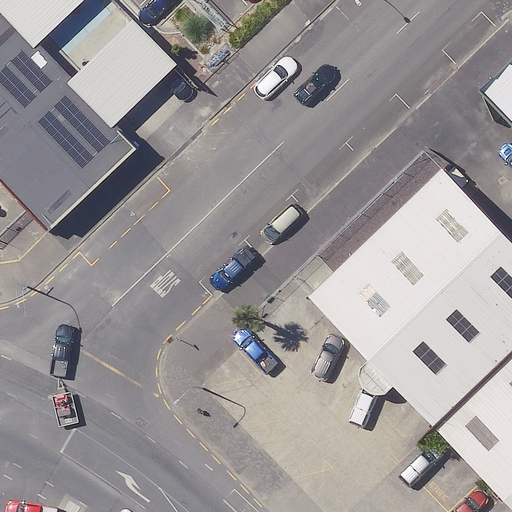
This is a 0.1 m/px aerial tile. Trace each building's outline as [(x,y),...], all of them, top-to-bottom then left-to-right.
[(87,0),(1,0),(0,1),(0,4),(40,46),(87,0)] [(182,62),(120,0),(100,0),(47,53),(117,126),(182,62)] [(109,172),(0,56),(0,261),(6,268),(109,172)] [(511,73),(492,92),(511,113),(511,73)] [(511,115),(496,98),(447,144),(511,212),(511,115)] [(511,511),(511,308),(409,200),(270,330),(442,511),(511,511)]
